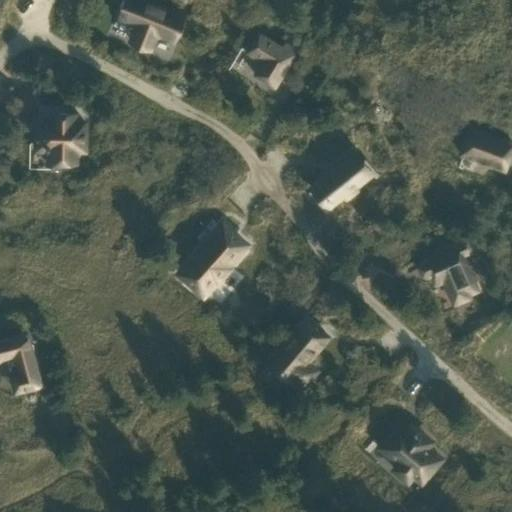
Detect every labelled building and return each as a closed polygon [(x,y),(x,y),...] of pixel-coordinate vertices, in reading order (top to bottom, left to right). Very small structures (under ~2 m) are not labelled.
[(174,39),(183,16),(144,0),(126,0),(120,17),(138,25),(131,41),(149,49),(156,32),(174,39)] [(274,88),(297,50),(289,45),(286,49),(259,32),(247,52),(262,62),(254,75),(274,88)] [(36,146),(36,152),(48,152),(47,163),(76,164),(76,150),(84,151),(85,122),(77,122),(77,113),(49,113),(48,113),(48,122),(36,121),(36,146)] [(504,169),(511,147),(511,143),(469,128),(460,154),(504,169)] [(333,172),(316,185),(329,202),(340,193),(344,199),(357,189),(353,184),(366,174),(359,165),(363,162),(353,150),(354,149),(354,148),(329,167),(333,172)] [(222,223),(178,273),(203,295),(247,244),(236,235),(234,238),(231,235),(233,232),(222,223)] [(420,264),(419,268),(423,276),(426,277),(429,277),(430,276),(434,285),(443,280),(454,303),(470,296),(468,293),(477,289),(469,271),(462,256),(471,252),(466,241),(444,250),(445,251),(433,256),(433,257),(423,262),(420,264)] [(281,348),(268,364),(288,381),(291,377),(303,387),(316,371),(305,362),(327,336),(306,318),(281,347),(281,348)] [(0,339),(0,358),(14,355),(19,372),(17,373),(9,375),(14,393),(22,390),(41,385),(29,341),(26,333),(18,335),(0,339)] [(425,436),(420,432),(410,424),(408,427),(399,419),(391,428),(393,430),(382,443),(402,460),(394,470),(408,481),(413,475),(422,482),(442,459),(420,441),(425,436)]
